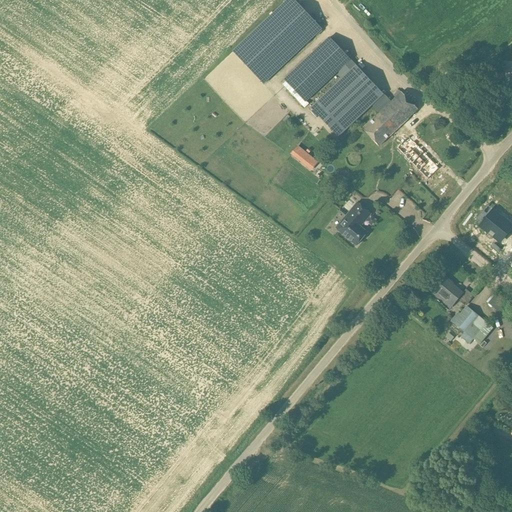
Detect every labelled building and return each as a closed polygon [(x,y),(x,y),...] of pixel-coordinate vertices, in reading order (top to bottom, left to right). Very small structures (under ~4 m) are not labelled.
[(322,29),(294,0),(288,0),(233,52),(263,84),(322,29)] [(330,37),(284,79),(306,102),(338,71),(343,77),(311,108),(338,137),(375,102),(383,95),(330,37)] [(396,97),(362,129),(379,146),(380,146),(380,145),(418,110),(401,92),(401,93),(396,97)] [(463,104),(453,94),(448,99),(457,109),(463,104)] [(409,137),(397,148),(426,179),(438,167),(409,137)] [(305,152),(299,161),(312,171),(318,163),(305,152)] [(360,227),(371,214),(357,202),(336,229),(357,246),(367,233),(360,227)] [(488,217),(481,226),(489,233),(488,235),(492,238),(494,237),(500,242),(511,227),(498,216),(500,215),(492,209),(487,215),(488,217)] [(449,282),(443,276),(437,283),(436,283),(434,284),(435,285),(429,292),(438,299),(439,297),(451,307),(462,294),(449,282)] [(510,321),(511,319),(511,312),(492,295),(487,301),(510,321)] [(487,323),(466,306),(460,314),(458,312),(451,322),(464,332),(460,337),(470,345),(487,323)]
